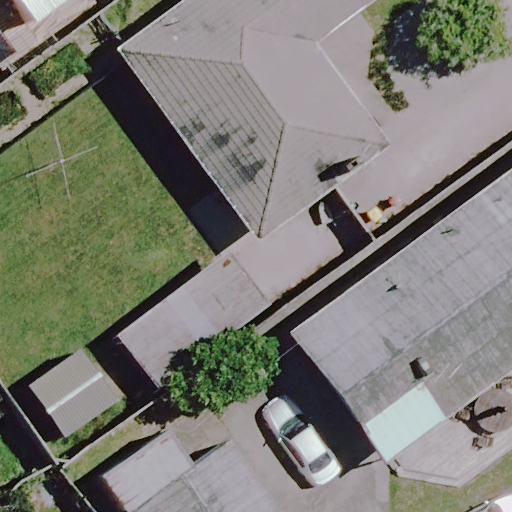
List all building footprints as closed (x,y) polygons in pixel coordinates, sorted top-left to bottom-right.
[(249,257),(379,158),(367,141),(395,120),(352,64),(324,85),(305,60),(383,0),(199,0),(108,70),(249,257)] [(511,374),(511,175),(272,353),(367,482),(511,374)] [(256,314),(217,261),(106,342),(145,395),(256,314)] [(80,328),(28,360),(74,435),(126,403),(80,328)] [(260,511),(221,454),(182,481),(134,411),(73,454),(112,511),(260,511)]
